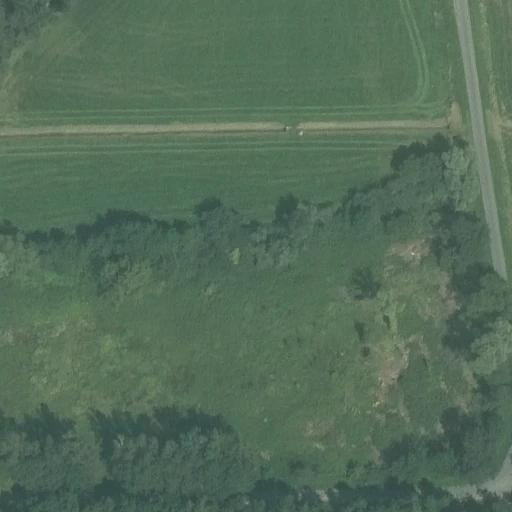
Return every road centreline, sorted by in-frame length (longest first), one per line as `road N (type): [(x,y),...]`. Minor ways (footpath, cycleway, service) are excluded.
road 1 (residential): [(0,489),(444,502),(511,493)]
road 2 (residential): [(511,353),(453,0)]
